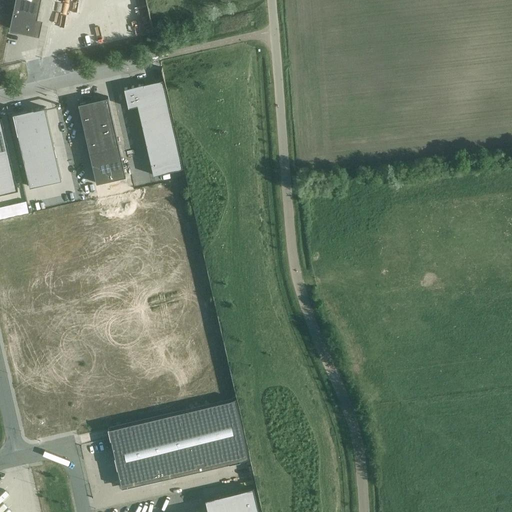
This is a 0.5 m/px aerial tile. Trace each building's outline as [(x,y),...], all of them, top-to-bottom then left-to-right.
[(41,19),(37,19),(41,0),(15,0),(9,28),(11,28),(11,27),(18,28),(18,29),(38,33),(41,19)] [(183,168),(163,80),(125,88),(129,107),(138,105),(154,175),(183,168)] [(108,96),(78,103),(96,183),(126,176),(108,96)] [(18,134),(30,186),(61,179),(49,127),(44,107),(13,114),(18,134)] [(0,189),(17,185),(1,116),(0,116),(0,189)] [(0,206),(0,219),(30,213),(27,201),(0,206)] [(27,297),(22,298),(25,315),(31,313),(27,297)] [(16,310),(5,312),(7,322),(18,320),(16,310)] [(21,376),(31,373),(25,351),(14,354),(21,376)] [(62,391),(64,396),(80,390),(79,385),(62,391)] [(130,433),(111,437),(115,456),(115,457),(117,468),(118,468),(122,487),(249,458),(236,399),(127,423),(130,433)] [(258,511),(253,488),(205,498),(208,510),(199,511),(258,511)]
